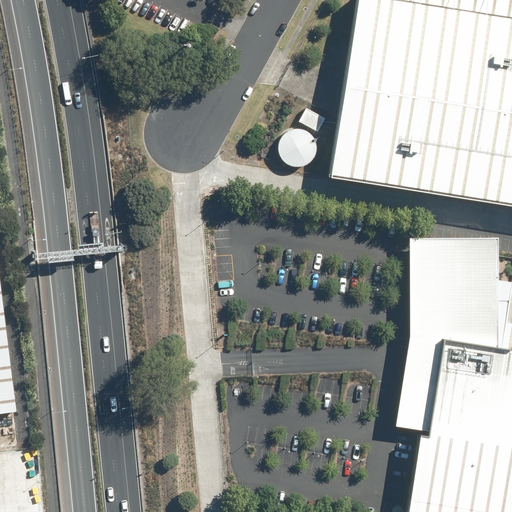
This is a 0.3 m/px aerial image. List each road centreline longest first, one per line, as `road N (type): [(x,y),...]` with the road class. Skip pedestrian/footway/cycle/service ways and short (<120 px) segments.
road 1 (motorway): [(82,511),(42,143),(15,0)]
road 2 (motorway): [(57,0),(80,107),(122,511)]
road 3 (residential): [(180,133),(231,87),(279,0)]
